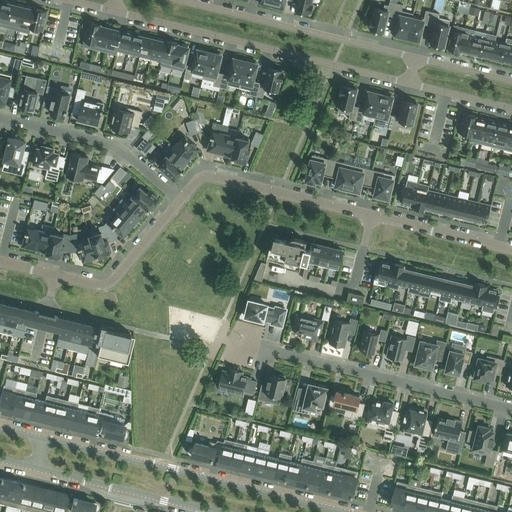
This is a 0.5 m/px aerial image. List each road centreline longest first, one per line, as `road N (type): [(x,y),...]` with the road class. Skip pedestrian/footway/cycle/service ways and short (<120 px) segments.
road 1 (residential): [(179,201),(211,176),(511,249)]
road 2 (tertiary): [(341,511),(45,438)]
road 3 (residential): [(114,11),(409,83)]
road 4 (residential): [(228,341),(511,410)]
road 5 (residential): [(415,57),(179,0)]
road 6 (residential): [(0,261),(107,284),(179,201)]
road 7 (residential): [(179,201),(113,145),(0,117)]
road 8 (tertiary): [(37,468),(214,511)]
